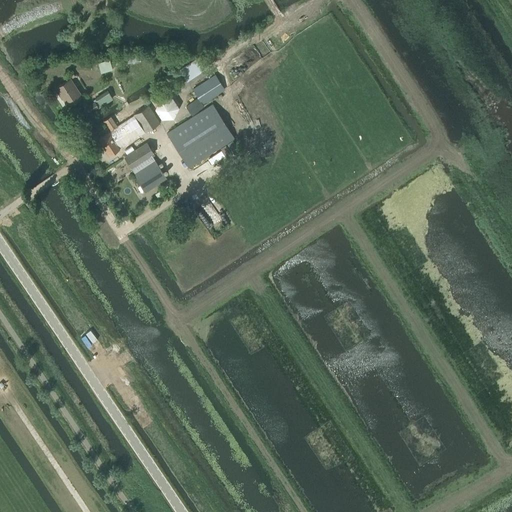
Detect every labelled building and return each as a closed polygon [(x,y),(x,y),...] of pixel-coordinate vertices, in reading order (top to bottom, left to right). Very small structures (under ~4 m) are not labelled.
[(100,73),(112,70),(109,60),(97,63),(100,73)] [(202,104),(224,90),(214,76),(193,91),(197,98),(186,107),(192,115),(204,107),(202,104)] [(68,105),(81,97),(70,81),(56,90),(60,96),(62,95),(68,105)] [(101,107),(111,100),(107,93),(96,100),(97,101),(86,108),(89,113),(100,106),(101,107)] [(108,132),(97,139),(108,156),(159,123),(148,106),(134,115),(134,116),(117,127),(111,117),(102,122),(103,123),(108,132)] [(187,166),(232,138),(212,106),(167,135),(187,166)] [(153,154),(146,142),(123,157),(131,168),(153,154)] [(134,174),(133,174),(145,193),(167,179),(155,160),(134,174)]
